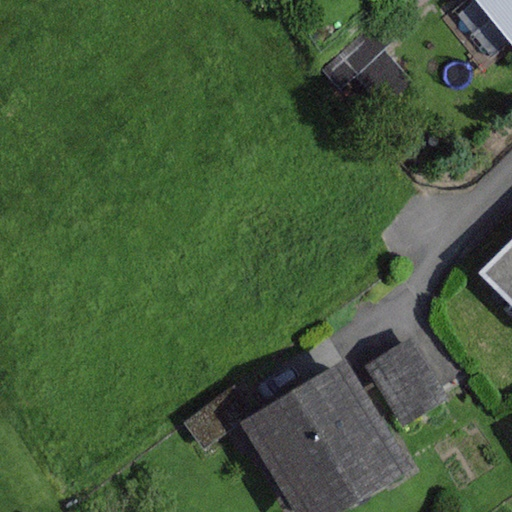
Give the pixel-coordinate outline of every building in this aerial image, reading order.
[(511,0),(484,0),(511,34),(511,0)] [(511,247),(489,271),(511,293),(511,247)] [(417,338),(375,362),(410,420),(451,395),(417,338)] [(350,363),(253,421),(307,511),(342,511),(413,470),(350,363)] [(244,385),(193,420),(210,445),(261,410),(244,385)]
